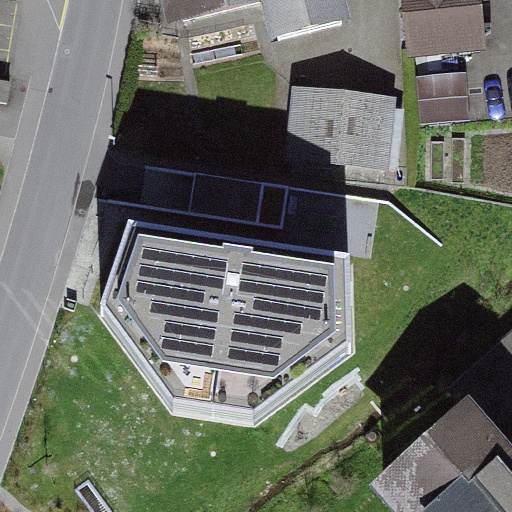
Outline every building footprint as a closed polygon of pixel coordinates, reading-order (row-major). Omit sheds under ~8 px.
[(267,63),(353,42),(342,0),(160,0),(172,45),(257,24),(267,63)] [(417,0),(418,14),(492,9),(490,0),(417,0)] [(289,178),(397,189),(405,110),(297,100),(289,178)] [(67,331),(177,364),(195,305),(231,316),(249,256),(219,247),(229,215),(113,180),(67,331)] [(373,511),(511,511),(511,477),(473,430),(373,511)]
